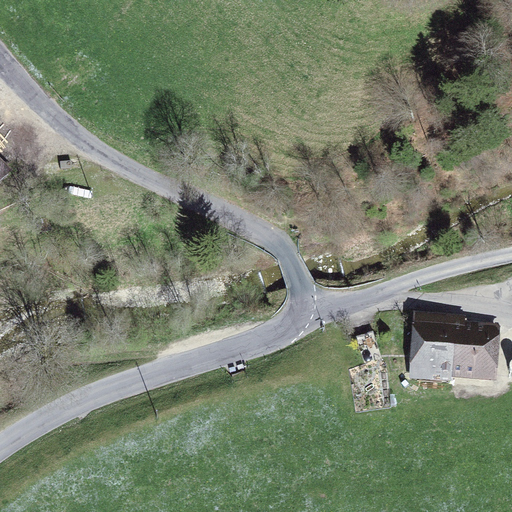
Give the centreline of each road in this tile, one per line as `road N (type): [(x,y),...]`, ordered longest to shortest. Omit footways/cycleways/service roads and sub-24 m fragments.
road 1 (unclassified): [(0,54),(81,136),(283,249),(300,284),(298,299)]
road 2 (unclassified): [(298,299),(268,334),(90,394),(0,443)]
road 3 (unclassified): [(365,293),(511,254)]
road 4 (unclassified): [(365,293),(511,310)]
